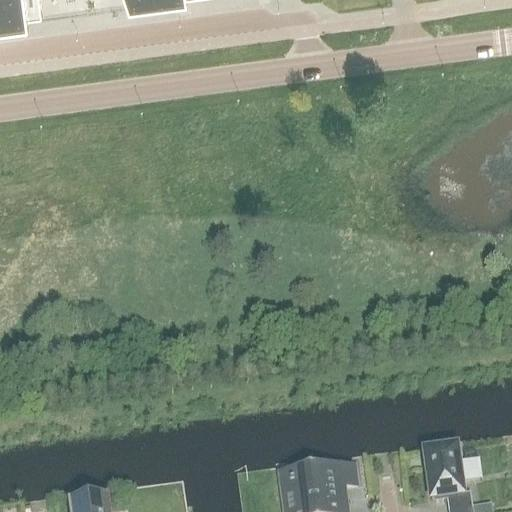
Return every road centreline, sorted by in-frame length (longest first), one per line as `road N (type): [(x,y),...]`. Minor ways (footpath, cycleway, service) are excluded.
road 1 (secondary): [(0,127),(511,59)]
road 2 (secondary): [(511,37),(0,104)]
